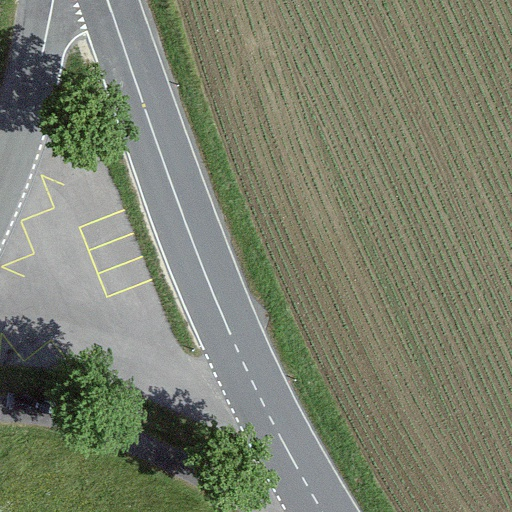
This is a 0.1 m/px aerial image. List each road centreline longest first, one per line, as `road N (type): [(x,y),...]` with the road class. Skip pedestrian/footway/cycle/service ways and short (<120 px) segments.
road 1 (tertiary): [(325,511),(239,350),(115,0)]
road 2 (unclassified): [(266,511),(142,443),(42,417),(0,415)]
road 3 (unclassified): [(58,0),(55,35),(0,210)]
